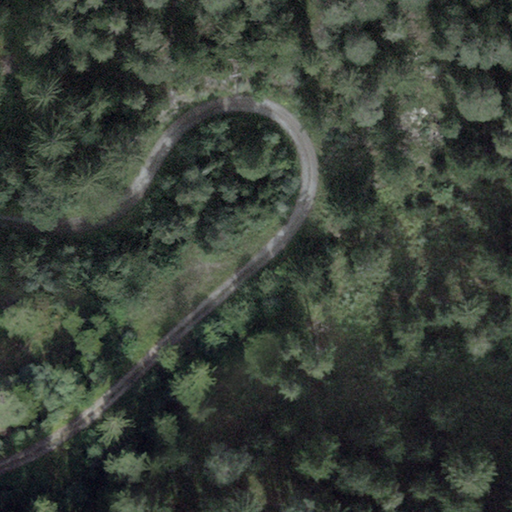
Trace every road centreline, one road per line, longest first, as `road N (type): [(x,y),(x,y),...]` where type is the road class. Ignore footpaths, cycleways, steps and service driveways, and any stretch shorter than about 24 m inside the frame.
road 1 (track): [(0,216),(58,230),(99,224),(132,205),(180,127),(226,104),(273,111),(305,146),(307,188),(283,241),(52,448),(0,469)]
road 2 (trunk): [(433,511),(179,403),(0,309)]
